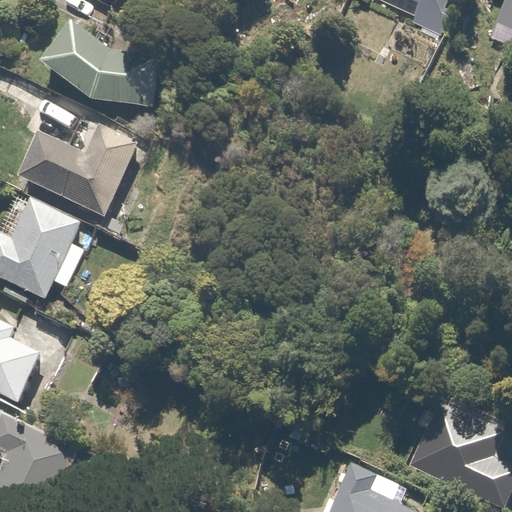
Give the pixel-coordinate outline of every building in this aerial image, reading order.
[(96,0),(118,10),(122,0),(96,0)] [(442,39),(461,0),(395,0),(422,12),(415,26),(442,39)] [(78,34),(50,72),(101,109),(160,116),(165,72),(122,67),(78,34)] [(113,224),(145,149),(83,123),(71,151),(43,139),(23,186),(113,224)] [(0,287),(49,310),(60,287),(71,292),(88,253),(79,249),(87,232),(20,202),(0,245),(0,287)] [(0,419),(14,426),(54,344),(0,317),(0,419)] [(439,419),(412,469),(491,511),(509,511),(511,508),(511,464),(482,448),(484,444),(439,419)] [(64,511),(88,466),(16,430),(12,428),(0,452),(0,465),(11,471),(0,493),(0,511),(64,511)] [(387,483),(363,468),(340,505),(335,501),(327,511),(413,511),(381,492),(387,483)]
